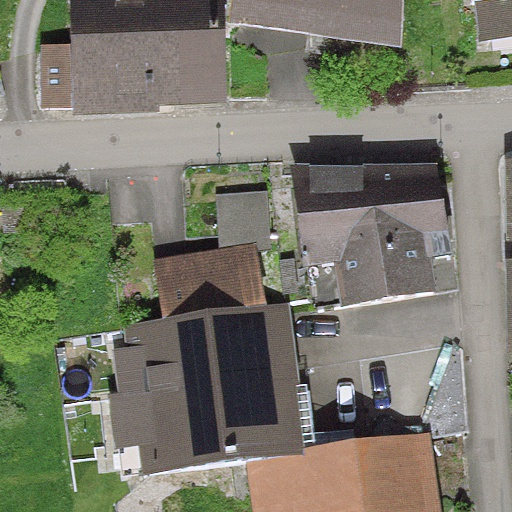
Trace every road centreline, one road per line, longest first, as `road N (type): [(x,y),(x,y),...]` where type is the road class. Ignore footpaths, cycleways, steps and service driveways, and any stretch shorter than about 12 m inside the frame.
road 1 (residential): [(461,128),(0,149)]
road 2 (residential): [(489,511),(461,128)]
road 3 (track): [(26,147),(30,43),(42,0)]
